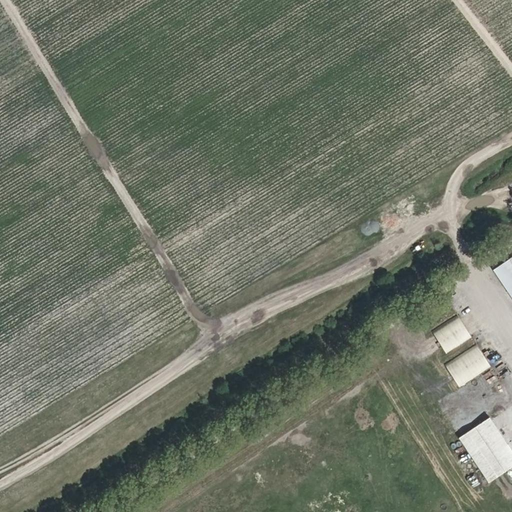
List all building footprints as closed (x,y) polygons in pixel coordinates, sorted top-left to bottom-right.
[(511,259),(510,257),(494,268),(511,295),(511,259)] [(446,353),(473,337),(460,316),(433,332),(446,353)] [(446,366),(461,387),(492,365),(478,344),(446,366)] [(511,449),(493,423),(464,444),(494,487),(509,477),(497,459),(511,449)] [(511,474),(511,450),(511,449),(497,459),(509,477),(511,474)]
